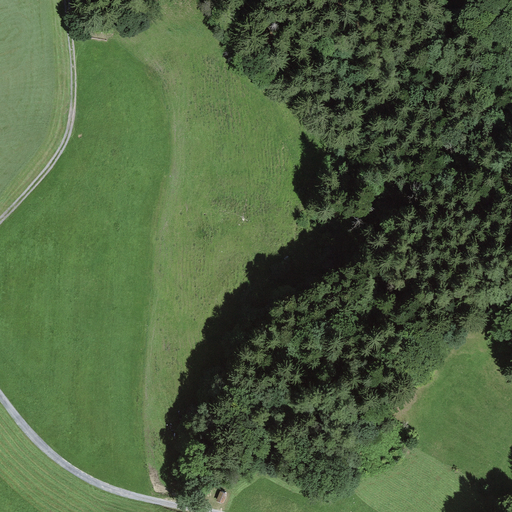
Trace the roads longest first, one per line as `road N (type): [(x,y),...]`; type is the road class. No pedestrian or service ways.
road 1 (residential): [(0,395),(26,429),(96,484),(208,511)]
road 2 (track): [(0,219),(54,159),(71,123),(67,0)]
